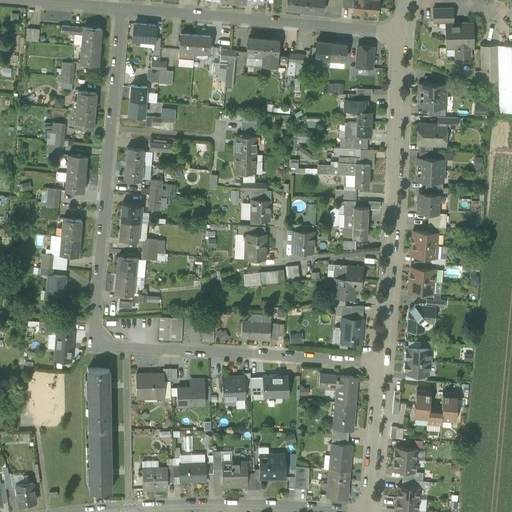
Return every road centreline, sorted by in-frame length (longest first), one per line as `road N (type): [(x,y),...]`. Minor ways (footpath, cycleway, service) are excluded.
road 1 (residential): [(383,363),(101,346),(94,321),(112,129)]
road 2 (residential): [(383,363),(401,30)]
road 3 (residential): [(401,30),(121,9)]
road 4 (residential): [(118,511),(252,505),(365,511)]
road 5 (residential): [(372,511),(383,363)]
road 6 (residential): [(112,129),(121,9)]
